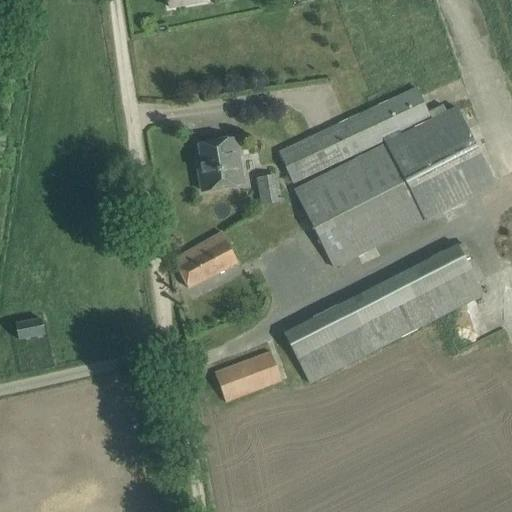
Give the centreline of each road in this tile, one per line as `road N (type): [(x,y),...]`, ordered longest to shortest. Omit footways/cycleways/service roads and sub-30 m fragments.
road 1 (track): [(198,511),(115,0)]
road 2 (unclassified): [(0,390),(171,351)]
